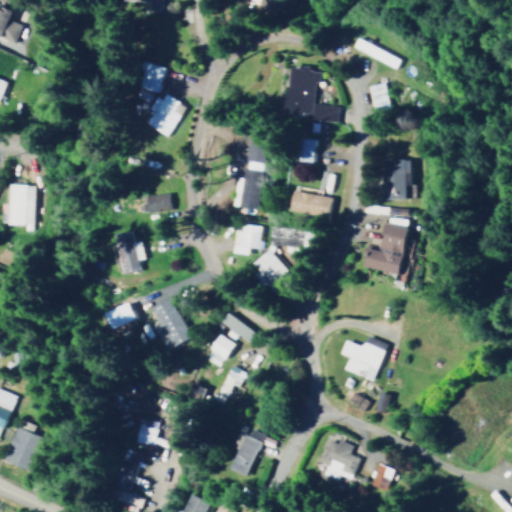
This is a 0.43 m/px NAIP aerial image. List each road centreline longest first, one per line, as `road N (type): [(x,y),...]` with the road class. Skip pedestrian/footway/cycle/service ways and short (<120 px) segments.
road 1 (residential): [(333,242),(295,331),(267,324),(208,277),(185,202),(191,108),(197,82),(216,59),(246,42),(281,36),(338,70),(352,145),(333,242)]
road 2 (residential): [(302,406),(487,480)]
road 3 (residential): [(247,511),(302,406),(295,331)]
